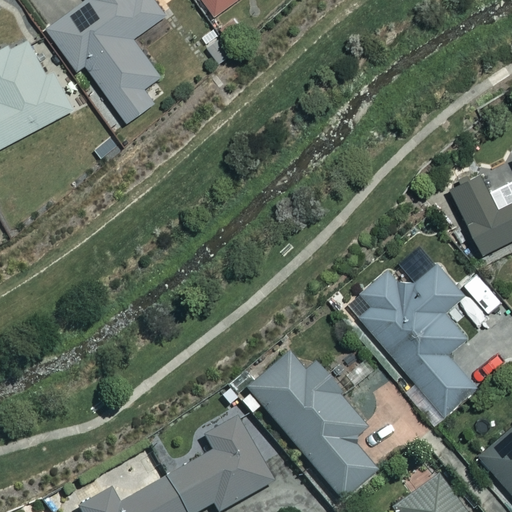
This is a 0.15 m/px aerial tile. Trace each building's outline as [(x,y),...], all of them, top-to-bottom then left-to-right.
[(83,0),(84,1),(49,25),(76,64),(84,59),(125,118),(150,101),(141,87),(158,75),(132,37),(164,15),(153,0),(83,0)] [(203,0),(213,14),(232,0),(203,0)] [(45,71),(29,37),(0,51),(0,143),(72,109),(52,67),(45,71)] [(511,158),(511,159),(511,160),(511,198),(492,208),(477,174),(448,188),(478,253),(511,237),(511,158)] [(434,259),(407,281),(394,267),(367,290),(380,304),(364,317),(444,412),(476,385),(448,352),(466,336),(444,309),(463,293),(434,259)] [(364,425),(296,343),(246,385),(339,497),(374,468),(349,438),(364,425)] [(165,475),(184,511),(192,511),(211,501),(216,511),(273,478),(235,412),(197,434),(206,451),(165,475)] [(511,424),(480,452),(511,489),(511,424)] [(392,511),(464,511),(434,471),(388,505),(392,511)] [(184,511),(165,475),(116,503),(98,472),(68,489),(80,511),(184,511)]
